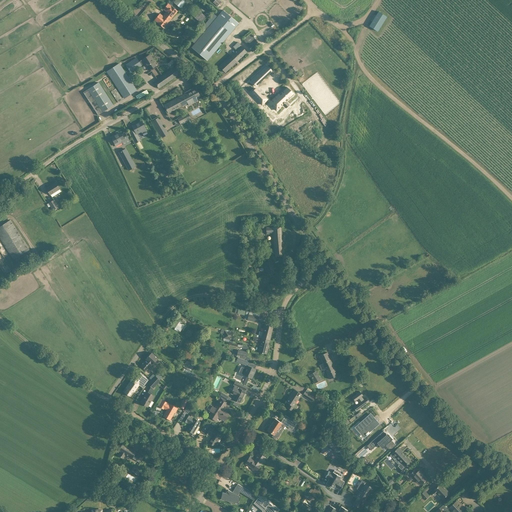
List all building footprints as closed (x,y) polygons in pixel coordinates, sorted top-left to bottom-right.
[(167,12),(165,14),(169,17),(170,17),(171,18),(178,11),(172,6),(173,4),(169,0),(167,3),(168,4),(164,9),(167,12)] [(207,60),(238,23),(223,10),(191,47),(207,60)] [(201,23),(206,17),(198,10),(193,16),(201,23)] [(379,12),(370,26),(378,31),(387,17),(379,12)] [(163,28),(171,18),(170,17),(169,17),(165,14),(163,16),(160,14),(154,20),(157,23),(163,28)] [(252,36),(244,42),(252,52),(260,46),(252,36)] [(223,63),(219,66),(225,72),(247,52),(241,46),(242,46),(238,42),(233,47),(236,50),(223,63)] [(150,54),(146,57),(142,60),(139,62),(136,58),(126,65),(131,72),(141,65),(144,63),(148,70),(156,66),(151,59),(152,58),(150,54)] [(106,71),(121,94),(124,98),(136,90),(119,63),(106,71)] [(158,88),(183,72),(177,65),(154,82),(158,88)] [(267,66),(251,81),(256,86),(272,71),(267,66)] [(98,82),(83,92),(98,115),(113,105),(98,82)] [(271,101),(269,103),(271,106),(271,105),(276,110),(293,94),(286,87),(271,101)] [(256,88),(251,93),(262,105),(266,100),(269,103),(271,101),(264,94),(263,96),(256,88)] [(195,89),(164,105),(168,113),(187,103),(189,106),(197,101),(196,98),(199,96),(195,89)] [(188,112),(177,118),(181,125),(191,119),(188,112)] [(158,117),(152,121),(163,137),(168,134),(158,117)] [(142,121),(132,126),(136,134),(139,132),(138,131),(140,130),(141,131),(142,134),(147,132),(144,126),(142,121)] [(128,139),(127,137),(125,133),(122,134),(121,132),(111,138),(115,146),(128,139)] [(137,134),(132,137),(135,143),(140,140),(137,134)] [(135,167),(130,158),(125,149),(119,152),(129,171),(135,167)] [(46,188),(48,191),(50,195),(59,189),(55,182),(46,188)] [(54,199),(48,203),(53,210),(59,207),(54,199)] [(0,238),(13,259),(15,258),(16,260),(14,261),(16,263),(29,255),(27,251),(29,249),(10,220),(0,226),(0,238)] [(281,227),(276,228),(266,228),(266,233),(272,233),(274,256),(283,255),(281,227)] [(12,269),(0,251),(0,266),(5,274),(12,269)] [(267,275),(275,273),(272,261),(264,263),(267,275)] [(249,314),(247,320),(257,322),(259,316),(249,314)] [(175,328),(180,332),(185,324),(180,320),(175,328)] [(264,324),(262,332),(259,331),(258,337),(261,338),(269,340),(273,326),(264,324)] [(223,340),(232,342),(235,332),(221,329),(221,333),(224,334),(223,340)] [(266,354),(269,340),(261,338),(258,352),(266,354)] [(330,379),(337,376),(327,352),(319,355),(323,364),(319,365),(321,371),(325,369),(330,379)] [(143,362),(141,365),(141,366),(146,370),(149,367),(151,369),(154,365),(152,363),(157,358),(155,356),(151,353),(146,359),(144,363),(143,362)] [(238,357),(236,361),(245,365),(244,368),(242,367),(239,372),(247,376),(251,378),(253,374),(252,374),(255,369),(246,365),(248,361),(238,357)] [(483,360),(475,364),(478,368),(485,364),(483,360)] [(184,368),(182,371),(198,382),(201,378),(192,372),(191,373),(188,370),(186,369),(186,370),(184,368)] [(314,384),(321,379),(316,371),(309,375),(314,384)] [(151,380),(147,384),(150,387),(152,388),(160,381),(159,380),(155,376),(151,380)] [(130,397),(139,384),(138,384),(140,380),(136,378),(134,381),(132,379),(123,391),(130,397)] [(204,378),(201,383),(208,388),(211,383),(204,378)] [(245,390),(247,387),(236,382),(235,381),(233,385),(234,385),(230,394),(235,396),(233,399),(236,400),(240,402),(245,392),(244,391),(245,390)] [(286,402),(289,404),(287,408),(291,410),(296,403),(301,394),(298,392),(294,390),(289,397),(286,402)] [(302,395),(312,402),(315,397),(305,391),(302,395)] [(360,391),(352,397),(355,401),(359,398),(361,402),(353,407),(356,411),(369,402),(366,398),(364,399),(361,396),(363,395),(360,391)] [(147,392),(146,392),(140,403),(147,407),(153,396),(151,394),(147,392)] [(219,396),(228,402),(231,398),(221,392),(219,396)] [(219,401),(215,407),(213,406),(210,411),(212,412),(209,417),(215,420),(217,416),(224,421),(228,414),(221,410),(224,405),(226,407),(228,402),(221,397),(220,398),(219,401)] [(177,409),(163,401),(160,407),(163,408),(163,407),(167,410),(163,416),(169,419),(174,412),(175,412),(177,409)] [(193,433),(197,426),(198,426),(200,422),(187,415),(191,408),(187,406),(184,411),(179,419),(182,421),(183,420),(186,422),(187,421),(190,423),(187,430),(193,433)] [(370,414),(356,427),(361,433),(360,433),(362,435),(368,430),(370,431),(375,427),(371,423),(375,420),(370,414)] [(285,415),(281,422),(282,423),(286,426),(290,428),(294,421),(288,417),(285,415)] [(275,418),(267,431),(274,435),(273,437),(276,439),(279,433),(276,431),(278,429),(282,423),(281,422),(275,418)] [(222,435),(213,430),(215,426),(207,421),(201,431),(202,431),(204,426),(208,428),(205,433),(208,435),(209,434),(212,436),(208,442),(214,446),(219,438),(220,439),(222,435)] [(383,431),(367,446),(371,450),(378,444),(382,448),(386,445),(390,450),(396,445),(392,440),(393,439),(388,433),(387,434),(383,431)] [(329,437),(324,445),(325,446),(325,445),(337,452),(338,450),(339,449),(340,448),(334,445),(336,441),(329,437)] [(132,458),(134,455),(142,459),(147,450),(142,446),(138,453),(135,452),(136,451),(122,443),(118,450),(120,451),(118,455),(123,458),(125,454),(132,458)] [(401,463),(398,466),(401,470),(410,461),(402,452),(403,452),(399,447),(390,455),(395,460),(396,458),(401,463)] [(245,464),(246,464),(249,467),(253,469),(252,470),(254,471),(256,472),(260,465),(261,463),(262,461),(263,461),(265,458),(259,453),(256,457),(255,459),(250,456),(249,458),(245,464)] [(329,471),(325,477),(329,479),(327,481),(326,484),(328,485),(334,488),(335,487),(340,490),(343,484),(344,482),(339,479),(341,476),(340,476),(342,474),(334,470),(333,472),(332,473),(329,471)] [(422,484),(424,483),(428,479),(419,470),(416,473),(414,470),(411,474),(418,482),(419,481),(422,484)] [(358,496),(354,503),(360,507),(363,502),(364,500),(365,500),(371,488),(365,484),(366,483),(362,481),(357,489),(354,494),(358,496)] [(254,498),(256,495),(237,484),(232,492),(228,490),(227,491),(228,492),(227,494),(222,492),(221,499),(227,501),(232,504),(240,490),(251,497),(250,498),(253,500),(254,498)] [(441,484),(435,489),(435,490),(432,493),(434,496),(438,492),(443,498),(449,493),(441,484)] [(425,491),(421,495),(425,499),(429,495),(425,491)] [(258,498),(254,503),(259,508),(260,507),(263,510),(261,511),(273,511),(271,510),(271,509),(273,506),(269,503),(265,509),(261,506),(264,503),(258,498)] [(466,511),(467,511),(457,501),(449,508),(452,511),(466,511)]
